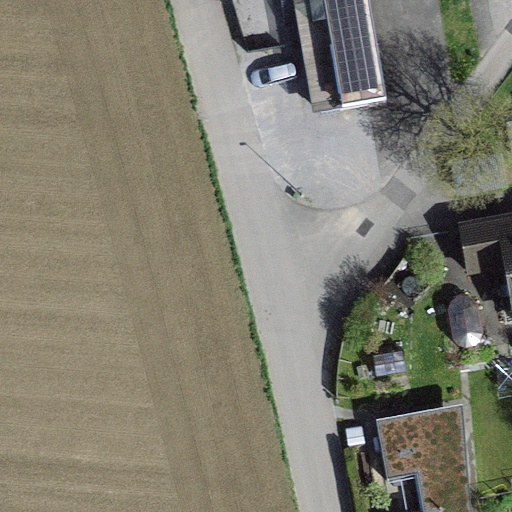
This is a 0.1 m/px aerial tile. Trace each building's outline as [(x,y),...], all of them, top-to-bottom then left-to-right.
[(292,0),(312,116),(388,104),(370,0),(292,0)] [(510,270),(511,284),(511,217),(467,225),(476,276),(510,270)] [(457,299),(451,305),(448,312),(453,342),(459,348),(466,351),(474,349),(480,344),(483,337),(478,307),(473,301),(465,298),(457,299)] [(402,378),(398,349),(371,353),(375,382),(402,378)] [(464,407),(375,422),(386,482),(416,477),(422,511),(472,511),(471,507),(464,407)]
